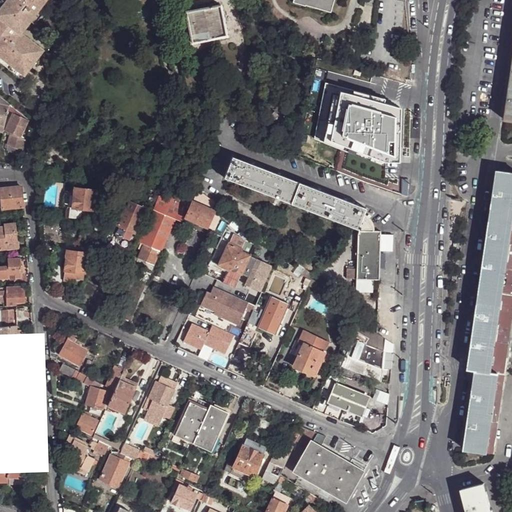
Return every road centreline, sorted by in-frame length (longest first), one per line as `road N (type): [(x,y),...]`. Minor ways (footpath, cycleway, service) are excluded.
road 1 (residential): [(511,4),(491,151),(478,184),(446,443)]
road 2 (tertiary): [(442,0),(400,440)]
road 3 (tertiary): [(423,437),(455,0)]
road 4 (residential): [(37,297),(395,456)]
road 5 (residential): [(37,297),(55,511)]
road 6 (residential): [(0,176),(27,179),(37,297)]
